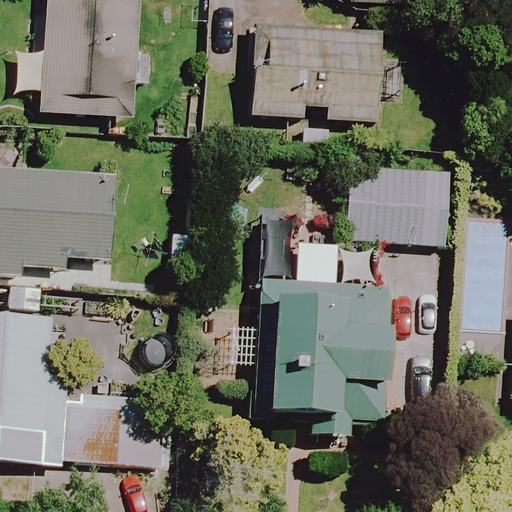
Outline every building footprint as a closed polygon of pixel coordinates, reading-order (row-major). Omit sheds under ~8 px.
[(40,0),(35,119),(129,124),(134,0),(40,0)] [(344,0),(343,11),(409,15),(409,0),(344,0)] [(371,99),(398,100),(399,59),(372,59),(372,40),(298,38),(299,10),(249,9),(245,127),(370,130),(371,99)] [(439,253),(442,172),(368,169),(368,180),(343,179),(340,249),(439,253)] [(110,184),(0,177),(0,279),(26,281),(27,275),(58,277),(58,267),(105,269),(110,184)] [(324,233),(278,232),(277,269),(324,270),(324,233)] [(5,289),(3,319),(0,319),(0,445),(49,449),(48,469),(113,473),(122,326),(40,321),(42,292),(5,289)] [(382,300),(244,290),(241,340),(224,338),(221,373),(249,375),(246,422),(329,428),(332,393),(374,396),(382,300)]
